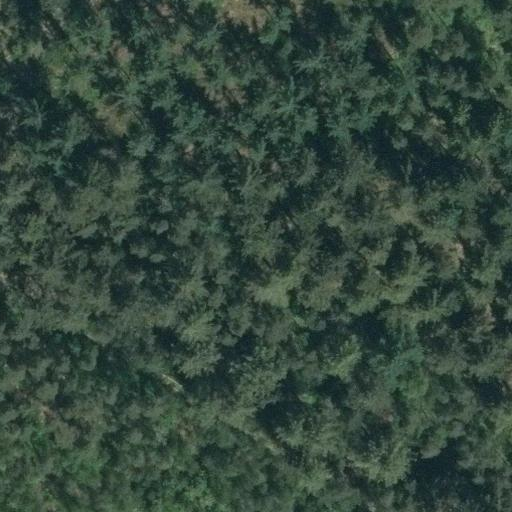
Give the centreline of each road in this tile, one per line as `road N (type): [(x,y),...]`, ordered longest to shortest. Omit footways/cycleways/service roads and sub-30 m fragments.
road 1 (track): [(0,273),(379,511)]
road 2 (track): [(63,0),(0,120)]
